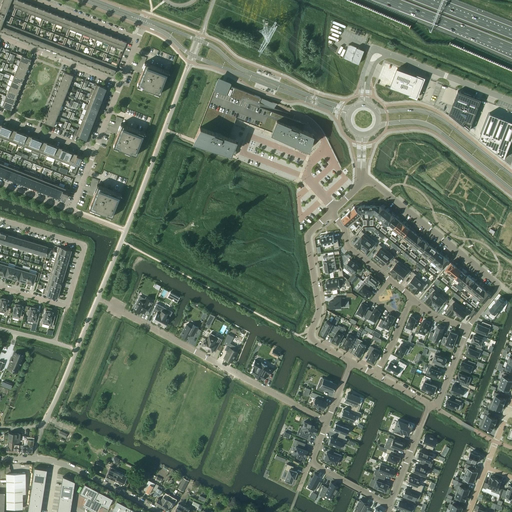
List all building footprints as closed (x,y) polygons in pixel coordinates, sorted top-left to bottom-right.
[(0,28),(3,22),(5,15),(7,16),(9,13),(6,12),(9,6),(10,0),(3,0),(5,1),(4,3),(2,2),(0,7),(0,10),(1,11),(1,12),(0,11),(0,28)] [(18,0),(10,0),(9,6),(15,8),(19,0),(18,0)] [(19,0),(15,8),(22,11),(25,3),(19,0)] [(25,3),(22,11),(29,14),(32,5),(25,3)] [(32,5),(29,14),(36,16),(39,8),(32,5)] [(39,8),(36,16),(42,19),(46,10),(39,8)] [(46,10),(42,19),(49,21),(52,13),(46,10)] [(52,13),(49,21),(56,24),(59,16),(52,13)] [(59,16),(56,24),(62,27),(66,18),(59,16)] [(66,18),(62,27),(69,29),(72,21),(66,18)] [(72,21),(69,29),(76,32),(79,24),(72,21)] [(3,22),(0,28),(0,30),(6,33),(9,24),(3,22)] [(13,35),(16,27),(9,24),(6,33),(13,35)] [(79,24),(76,32),(83,34),(86,26),(79,24)] [(86,26),(83,34),(89,37),(93,29),(86,26)] [(19,38),(23,29),(16,27),(13,35),(19,38)] [(26,40),(29,32),(23,29),(19,38),(26,40)] [(93,29),(89,37),(96,40),(99,31),(93,29)] [(99,31),(96,40),(103,42),(106,34),(99,31)] [(33,43),(36,35),(29,32),(26,40),(33,43)] [(106,34),(103,42),(109,45),(113,37),(106,34)] [(40,46),(43,37),(36,35),(33,43),(40,46)] [(46,48),(50,40),(43,37),(40,46),(46,48)] [(113,37),(109,45),(116,48),(119,39),(113,37)] [(119,39),(116,48),(123,50),(126,42),(119,39)] [(53,51),(56,42),(50,40),(46,48),(53,51)] [(60,53),(63,45),(56,42),(53,51),(60,53)] [(349,44),(343,58),(358,64),(363,50),(349,44)] [(66,56),(70,48),(63,45),(60,53),(66,56)] [(73,59),(76,50),(70,48),(66,56),(73,59)] [(80,61),(83,53),(76,50),(73,59),(80,61)] [(87,64),(90,56),(83,53),(80,61),(87,64)] [(22,55),(20,61),(29,64),(31,59),(22,55)] [(93,67),(97,58),(90,56),(87,64),(93,67)] [(100,69),(103,61),(97,58),(93,67),(100,69)] [(20,61),(18,66),(27,69),(29,64),(20,61)] [(107,72),(110,63),(103,61),(100,69),(107,72)] [(107,72),(114,74),(117,66),(110,63),(107,72)] [(137,84),(137,85),(137,86),(138,84),(143,86),(142,88),(148,90),(149,89),(154,91),(153,92),(154,92),(154,91),(159,93),(159,94),(160,94),(160,93),(161,91),(161,90),(168,71),(145,63),(138,82),(137,84)] [(18,66),(16,71),(25,74),(27,69),(18,66)] [(424,78),(397,68),(393,77),(390,87),(417,97),(424,78)] [(16,71),(14,76),(23,79),(25,74),(16,71)] [(62,77),(71,81),(73,75),(64,72),(62,77)] [(14,76),(12,81),(21,84),(23,79),(14,76)] [(60,82),(69,86),(71,81),(62,77),(60,82)] [(217,80),(194,139),(207,144),(207,143),(212,145),(212,146),(235,155),(238,141),(228,137),(236,118),(272,132),(271,133),(310,148),(318,140),(313,134),(301,129),(303,123),(292,119),(293,115),(259,102),(261,97),(229,85),(230,83),(218,78),(217,80)] [(12,81),(10,86),(19,89),(21,84),(12,81)] [(58,87),(67,91),(69,86),(60,82),(58,87)] [(96,84),(94,89),(103,93),(105,88),(96,84)] [(10,86),(8,91),(17,94),(19,89),(10,86)] [(56,92),(65,96),(67,91),(58,87),(56,92)] [(92,88),(90,94),(101,98),(103,93),(94,89),(92,88)] [(8,91),(6,96),(15,99),(17,94),(8,91)] [(481,100),(458,91),(452,106),(454,108),(453,109),(452,109),(451,111),(449,114),(469,130),(481,100)] [(54,97),(63,101),(65,96),(56,92),(54,97)] [(88,99),(90,100),(99,103),(101,98),(90,94),(88,99)] [(6,96),(4,101),(13,105),(15,99),(6,96)] [(52,102),(61,106),(63,101),(54,97),(52,102)] [(90,100),(88,104),(88,105),(97,108),(99,103),(90,100)] [(2,106),(11,110),(13,105),(4,101),(2,106)] [(50,107),(59,111),(61,106),(52,102),(50,107)] [(84,109),(86,110),(95,113),(97,108),(88,105),(88,104),(86,103),(84,109)] [(48,112),(57,116),(59,111),(50,107),(48,112)] [(86,110),(84,115),(93,118),(95,113),(86,110)] [(46,117),(55,121),(57,116),(48,112),(46,117)] [(481,135),(480,138),(496,151),(496,152),(504,158),(511,139),(511,121),(489,113),(481,134),(480,135),(481,135)] [(84,115),(82,120),(91,123),(93,118),(84,115)] [(44,122),(53,126),(55,121),(46,117),(44,122)] [(82,120),(80,125),(90,128),(91,123),(82,120)] [(113,145),(113,147),(114,146),(119,147),(118,149),(125,151),(125,150),(130,152),(130,153),(131,152),(136,154),(135,155),(136,156),(136,154),(137,154),(137,152),(145,133),(122,124),(114,143),(113,145)] [(80,125),(78,130),(88,133),(90,128),(80,125)] [(2,138),(9,141),(14,130),(10,128),(9,129),(6,128),(2,138)] [(76,135),(86,139),(88,133),(78,130),(76,129),(74,134),(76,135)] [(9,141),(17,144),(21,133),(18,132),(18,131),(14,130),(9,141)] [(17,144),(24,147),(29,136),(25,134),(24,135),(21,133),(17,144)] [(24,147),(32,150),(36,139),(33,138),(33,137),(29,136),(24,147)] [(39,155),(40,153),(39,153),(44,141),(40,140),(39,141),(36,139),(32,150),(31,152),(39,155)] [(39,153),(40,153),(47,156),(51,145),(48,144),(48,143),(44,141),(39,153)] [(47,156),(55,159),(59,147),(55,146),(51,145),(47,156)] [(55,159),(62,162),(66,151),(63,150),(63,149),(59,147),(55,159)] [(62,162),(70,165),(74,153),(70,152),(66,151),(62,162)] [(70,165),(77,168),(82,157),(78,156),(78,155),(74,153),(70,165)] [(0,172),(0,173),(5,175),(8,166),(3,164),(0,172)] [(10,177),(14,166),(9,164),(8,166),(5,175),(10,177)] [(18,170),(19,170),(19,168),(14,166),(10,177),(15,179),(18,170)] [(25,183),(28,174),(29,174),(30,172),(24,169),(23,172),(20,181),(25,183)] [(20,181),(23,172),(19,170),(18,170),(15,179),(20,181)] [(30,185),(33,176),(29,174),(28,174),(25,183),(30,185)] [(35,187),(39,178),(33,176),(30,185),(35,187)] [(45,191),(49,179),(44,177),(43,180),(44,180),(40,189),(45,191)] [(44,180),(43,180),(39,178),(35,187),(40,189),(44,180)] [(54,184),(55,181),(49,179),(45,191),(50,193),(54,184)] [(50,193),(55,195),(59,186),(54,184),(50,193)] [(90,207),(89,208),(90,208),(90,207),(95,209),(94,210),(101,213),(101,211),(106,213),(106,215),(107,214),(112,215),(111,217),(112,217),(112,215),(113,216),(114,214),(113,213),(121,194),(98,185),(90,204),(89,206),(90,207)] [(55,195),(60,197),(64,188),(59,186),(55,195)] [(60,197),(65,199),(69,190),(64,188),(60,197)] [(355,206),(362,215),(363,215),(362,214),(368,214),(368,206),(365,206),(365,205),(362,205),(362,206),(360,206),(359,206),(355,206)] [(371,206),(368,206),(368,214),(373,213),(374,214),(373,215),(381,205),(380,206),(376,206),(376,205),(372,206),(372,205),(371,205),(371,206)] [(381,205),(373,215),(378,219),(385,209),(384,208),(384,207),(382,205),(381,206),(381,205)] [(350,210),(358,219),(362,215),(355,206),(350,210)] [(385,209),(378,219),(383,222),(390,213),(385,209)] [(350,210),(346,214),(354,223),(358,219),(350,210)] [(390,213),(383,222),(387,226),(395,217),(394,216),(395,216),(393,214),(392,214),(391,214),(390,213)] [(346,215),(341,219),(349,227),(354,223),(346,214),(345,214),(346,215)] [(395,217),(387,226),(389,224),(394,228),(392,230),(400,221),(395,217)] [(400,221),(392,230),(397,234),(405,225),(403,223),(403,224),(400,221)] [(405,225),(397,234),(402,238),(409,229),(406,226),(405,225)] [(409,229),(402,238),(407,242),(414,233),(409,229)] [(360,238),(355,244),(360,248),(369,237),(361,231),(357,236),(360,238)] [(414,233),(407,242),(412,246),(419,237),(419,236),(419,237),(414,233)] [(325,237),(321,237),(322,245),(333,243),(334,248),(339,247),(338,240),(334,241),(333,235),(329,236),(329,235),(324,235),(325,237)] [(369,237),(360,248),(361,248),(361,247),(366,251),(370,246),(373,248),(377,243),(369,237)] [(419,237),(412,246),(417,250),(424,241),(422,239),(419,237)] [(424,241),(417,250),(418,248),(423,252),(421,254),(422,254),(429,245),(426,242),(424,241)] [(377,251),(373,256),(378,261),(387,250),(379,244),(375,249),(377,251)] [(42,245),(39,254),(44,255),(47,247),(42,245)] [(429,245),(422,254),(427,258),(434,249),(432,247),(429,245)] [(71,251),(58,247),(57,252),(69,256),(71,251)] [(434,249),(427,258),(431,262),(439,253),(436,250),(434,249)] [(387,250),(378,261),(379,261),(379,262),(382,264),(383,265),(388,259),(390,261),(394,256),(387,250)] [(68,261),(69,256),(57,252),(55,258),(68,261)] [(439,253),(431,262),(436,266),(444,256),(444,257),(439,253)] [(329,261),(323,262),(324,269),(323,269),(324,272),(325,272),(325,273),(326,273),(326,274),(330,273),(329,272),(333,272),(332,268),(336,267),(334,254),(328,255),(329,261)] [(444,256),(436,266),(442,270),(449,261),(444,256)] [(54,263),(66,266),(68,261),(55,258),(54,263)] [(344,267),(352,274),(359,266),(350,259),(344,267)] [(394,266),(390,271),(392,273),(395,275),(403,265),(396,259),(392,264),(394,266)] [(8,263),(1,261),(0,265),(0,274),(1,275),(2,275),(4,276),(8,266),(8,263)] [(451,262),(445,269),(450,274),(448,275),(449,276),(456,266),(451,262)] [(54,263),(52,268),(65,272),(65,271),(66,267),(66,266),(54,263)] [(18,281),(22,268),(15,265),(14,268),(15,268),(12,278),(15,279),(16,279),(18,280),(18,281)] [(403,265),(395,275),(397,277),(398,277),(400,279),(404,274),(407,276),(411,271),(403,265)] [(8,277),(12,278),(15,268),(14,268),(8,266),(4,276),(5,276),(7,277),(8,277)] [(456,266),(449,276),(453,280),(461,271),(456,267),(456,266)] [(22,281),(26,282),(29,272),(29,270),(22,268),(18,281),(19,281),(19,280),(21,281),(22,281)] [(65,272),(52,268),(51,273),(63,277),(63,276),(64,273),(65,272)] [(461,271),(453,280),(454,280),(454,279),(459,283),(466,274),(461,271)] [(29,272),(26,282),(29,283),(30,284),(30,283),(33,284),(34,279),(37,280),(39,273),(36,272),(36,274),(29,272)] [(412,279),(407,284),(412,288),(412,289),(421,278),(413,272),(409,277),(412,279)] [(51,273),(49,278),(61,282),(63,277),(51,273)] [(367,276),(363,281),(364,282),(366,283),(368,281),(376,287),(378,284),(379,282),(370,274),(368,277),(367,276)] [(466,274),(459,283),(464,286),(463,287),(463,288),(471,278),(470,278),(471,277),(469,275),(468,276),(466,274)] [(47,283),(60,287),(61,282),(49,278),(47,283)] [(421,278),(412,289),(417,293),(422,287),(424,289),(428,284),(421,278)] [(471,278),(463,288),(468,291),(476,282),(474,281),(473,280),(474,280),(472,278),(471,279),(471,278)] [(343,285),(342,279),(339,279),(326,281),(326,284),(325,284),(326,288),(327,288),(327,291),(340,288),(340,285),(343,285)] [(366,283),(364,282),(357,290),(367,297),(369,295),(369,296),(372,293),(366,288),(368,286),(366,283)] [(476,282),(468,291),(473,295),(481,286),(479,285),(478,285),(476,282)] [(46,289),(58,292),(60,287),(47,283),(46,289)] [(481,286),(473,295),(478,299),(485,290),(482,288),(483,288),(481,286)] [(431,294),(426,300),(427,301),(427,302),(430,304),(430,303),(431,304),(440,293),(432,287),(428,292),(431,294)] [(44,294),(57,298),(58,292),(46,289),(44,294)] [(485,290),(478,299),(478,300),(480,298),(485,302),(491,294),(490,294),(491,293),(488,291),(487,292),(485,290)] [(170,292),(167,297),(177,302),(179,297),(170,292)] [(440,293),(431,304),(432,304),(437,308),(441,303),(443,305),(447,300),(440,293)] [(329,303),(329,306),(330,306),(330,307),(345,307),(345,297),(334,298),(334,301),(330,301),(330,302),(329,302),(329,303)] [(0,311),(4,313),(8,314),(9,308),(6,307),(8,300),(7,299),(6,299),(3,298),(2,298),(1,298),(0,301),(0,300),(0,311)] [(492,311),(488,315),(493,319),(497,314),(496,313),(498,310),(499,311),(503,304),(504,303),(503,302),(498,298),(490,309),(492,311)] [(136,305),(134,310),(140,313),(141,311),(142,311),(143,312),(144,313),(146,310),(148,312),(151,306),(152,303),(145,299),(143,302),(138,299),(135,304),(136,305)] [(451,306),(446,311),(451,315),(460,305),(452,299),(448,304),(451,306)] [(157,310),(152,321),(157,323),(157,324),(157,323),(159,324),(159,325),(159,324),(164,327),(171,315),(168,313),(169,310),(157,303),(154,308),(157,310)] [(366,317),(368,312),(365,311),(368,307),(367,306),(367,305),(364,303),(363,304),(362,303),(357,313),(366,317)] [(19,319),(22,320),(24,314),(20,313),(22,306),(21,305),(18,304),(17,304),(16,304),(15,307),(14,306),(14,307),(13,311),(13,312),(12,317),(19,319)] [(460,305),(451,315),(451,316),(454,312),(459,316),(459,317),(461,319),(462,318),(462,319),(467,313),(463,310),(464,308),(460,305)] [(29,315),(27,320),(34,322),(37,323),(39,317),(36,316),(37,309),(36,308),(33,307),(32,307),(31,307),(30,310),(29,310),(28,314),(28,315),(29,315)] [(379,315),(380,312),(378,311),(378,310),(375,308),(372,314),(368,312),(366,317),(365,318),(369,320),(370,318),(375,321),(377,319),(378,319),(380,316),(379,315)] [(49,325),(52,326),(54,320),(51,319),(53,312),(51,312),(52,311),(51,311),(48,310),(47,310),(46,310),(45,313),(44,313),(43,317),(43,318),(44,318),(42,323),(49,325)] [(395,317),(391,315),(391,316),(388,314),(386,320),(385,319),(384,321),(382,320),(378,326),(384,329),(385,327),(389,329),(395,317)] [(209,315),(205,323),(209,325),(213,317),(209,315)] [(414,317),(410,316),(406,328),(411,330),(411,331),(415,332),(417,327),(414,325),(416,319),(414,318),(414,317)] [(321,332),(326,336),(330,330),(333,332),(336,326),(327,321),(324,326),(324,325),(322,328),(323,329),(321,332)] [(427,322),(423,321),(420,328),(417,327),(415,332),(418,334),(419,333),(424,335),(429,324),(426,323),(427,322)] [(475,330),(487,334),(491,325),(484,322),(483,326),(478,324),(475,330)] [(192,327),(186,324),(181,335),(187,339),(190,334),(193,335),(198,327),(193,325),(192,327)] [(336,326),(333,332),(336,333),(332,340),(338,344),(344,333),(338,330),(340,327),(336,326)] [(431,331),(428,339),(432,340),(432,338),(438,341),(439,341),(440,337),(441,337),(440,337),(443,329),(437,326),(436,329),(435,330),(434,333),(431,331)] [(441,342),(444,343),(453,346),(457,334),(450,332),(448,338),(444,336),(441,342)] [(203,342),(202,345),(206,347),(205,348),(209,350),(209,349),(212,351),(214,347),(216,349),(222,339),(219,337),(218,336),(218,337),(211,333),(209,336),(209,335),(209,336),(207,339),(205,339),(204,341),(203,341),(203,342)] [(355,344),(358,338),(355,337),(354,337),(349,334),(343,345),(346,346),(345,347),(349,349),(352,342),(355,344)] [(473,335),(471,341),(477,343),(476,346),(477,347),(481,349),(482,345),(481,345),(483,339),(473,335)] [(358,346),(355,352),(361,356),(366,346),(362,343),(363,341),(358,338),(355,344),(358,346)] [(224,358),(231,362),(237,352),(234,350),(234,349),(233,349),(230,348),(231,346),(227,344),(224,350),(227,352),(224,358)] [(397,349),(395,353),(402,357),(407,348),(410,350),(412,347),(407,344),(405,347),(401,344),(398,350),(397,349)] [(380,351),(371,346),(368,352),(371,353),(367,359),(373,363),(380,351)] [(483,349),(481,349),(477,347),(476,350),(468,347),(466,351),(467,351),(466,354),(479,359),(483,349)] [(24,356),(15,352),(12,358),(12,357),(10,361),(11,361),(9,367),(18,370),(24,356)] [(445,362),(447,359),(435,354),(432,361),(430,360),(429,363),(435,366),(436,362),(444,366),(446,362),(445,362)] [(261,363),(255,360),(252,365),(254,367),(253,367),(250,372),(255,375),(254,376),(260,379),(260,378),(264,380),(267,375),(266,374),(267,373),(269,375),(272,369),(266,366),(267,366),(261,363)] [(390,362),(387,369),(397,374),(401,368),(404,370),(407,365),(399,361),(397,365),(395,364),(390,362)] [(462,365),(461,368),(472,372),(475,363),(471,361),(469,364),(462,361),(461,365),(462,365)] [(440,376),(441,372),(434,369),(435,366),(429,363),(426,373),(427,374),(431,376),(432,375),(438,378),(439,376),(440,376)] [(457,375),(455,378),(463,381),(462,384),(462,385),(468,387),(468,385),(471,378),(459,373),(458,375),(457,375)] [(502,375),(500,381),(511,385),(511,382),(511,379),(506,377),(507,374),(504,373),(503,376),(502,375)] [(426,378),(422,388),(429,391),(428,392),(432,393),(434,393),(436,386),(430,384),(431,380),(426,378)] [(317,385),(316,389),(323,392),(324,388),(332,392),(334,388),(334,389),(334,387),(336,384),(332,383),(332,382),(330,381),(330,382),(323,379),(320,386),(317,385)] [(509,391),(511,385),(501,382),(497,390),(501,391),(502,388),(509,391)] [(453,385),(451,391),(462,395),(463,396),(465,391),(465,390),(469,391),(470,388),(468,387),(462,385),(461,388),(453,385)] [(324,409),(327,402),(322,400),(323,397),(312,392),(310,396),(314,398),(312,404),(316,406),(315,407),(320,408),(320,407),(324,409)] [(491,400),(504,405),(506,399),(499,397),(500,394),(494,392),(493,395),(494,395),(492,400),(491,400)] [(347,393),(345,399),(346,400),(345,402),(352,405),(351,408),(357,410),(359,405),(357,405),(358,402),(359,402),(359,401),(360,398),(347,393)] [(454,402),(447,399),(446,402),(447,403),(446,405),(450,407),(449,408),(453,409),(453,408),(457,410),(459,404),(460,404),(461,401),(456,398),(454,402)] [(491,400),(488,408),(493,410),(494,408),(501,410),(504,405),(491,400)] [(343,409),(340,416),(353,421),(356,415),(359,416),(361,412),(357,410),(351,408),(349,412),(343,409)] [(485,414),(482,419),(495,424),(497,419),(490,416),(491,413),(488,412),(487,415),(485,414)] [(482,419),(479,428),(485,430),(486,427),(493,430),(495,424),(482,419)] [(398,420),(394,430),(394,431),(393,433),(402,437),(403,433),(408,435),(410,428),(411,428),(412,425),(408,423),(408,424),(398,420)] [(304,422),(302,427),(303,428),(300,436),(306,438),(308,435),(309,435),(310,433),(313,434),(316,428),(313,427),(313,425),(310,424),(311,423),(307,422),(307,423),(304,422)] [(338,435),(345,438),(348,429),(344,427),(345,425),(339,423),(339,425),(335,423),(333,429),(340,432),(338,435)] [(20,451),(32,453),(34,438),(33,437),(34,433),(30,432),(29,437),(23,436),(22,445),(20,445),(20,451)] [(337,439),(331,437),(330,437),(331,437),(330,439),(328,443),(341,449),(344,442),(345,442),(346,439),(345,438),(338,435),(337,439)] [(424,437),(422,442),(427,443),(425,448),(432,451),(436,439),(432,438),(433,437),(429,436),(425,435),(424,437)] [(386,443),(384,447),(384,448),(385,448),(386,448),(387,449),(390,450),(391,450),(393,447),(401,450),(404,443),(400,442),(401,441),(398,440),(396,439),(396,440),(391,438),(389,445),(386,443)] [(304,443),(298,441),(294,449),(293,450),(294,450),(293,454),(296,455),(296,456),(300,458),(300,457),(304,458),(304,457),(305,458),(306,454),(305,454),(307,450),(302,448),(304,443)] [(387,453),(385,459),(389,460),(388,461),(393,463),(394,462),(396,463),(397,461),(398,461),(399,457),(393,455),(394,451),(393,451),(392,451),(391,450),(390,450),(387,449),(385,452),(387,453)] [(417,453),(416,457),(422,460),(421,463),(431,467),(432,463),(429,462),(431,456),(427,454),(427,453),(423,452),(419,451),(418,454),(417,453)] [(341,455),(334,452),(333,455),(327,452),(325,455),(323,459),(324,459),(328,461),(328,462),(331,463),(331,462),(336,464),(339,457),(340,458),(341,455)] [(470,452),(466,462),(471,463),(472,461),(475,462),(476,461),(478,462),(480,456),(478,455),(478,454),(473,452),(473,453),(470,452)] [(287,463),(284,469),(288,470),(284,480),(291,482),(293,477),(294,478),(297,471),(292,469),(294,466),(287,463)] [(415,465),(413,471),(416,473),(420,475),(420,474),(424,476),(426,471),(427,470),(427,469),(430,470),(431,467),(421,463),(420,466),(415,465)] [(466,467),(464,472),(476,477),(478,471),(471,468),(472,466),(466,463),(465,467),(466,467)] [(375,469),(373,474),(375,475),(379,476),(380,476),(384,478),(385,474),(392,477),(394,470),(381,464),(378,470),(375,469)] [(40,511),(47,469),(34,467),(27,511),(40,511)] [(105,478),(109,480),(114,471),(115,469),(110,467),(105,478)] [(115,481),(123,485),(126,477),(114,471),(109,480),(114,483),(115,481)] [(465,473),(462,481),(465,482),(466,479),(473,482),(476,477),(464,472),(465,473)] [(6,473),(7,508),(22,508),(22,473),(6,473)] [(307,486),(315,490),(320,482),(318,480),(320,476),(318,475),(317,474),(314,473),(312,477),(311,477),(309,480),(310,481),(307,486)] [(379,476),(375,475),(373,479),(375,480),(373,486),(377,488),(381,490),(381,489),(385,491),(388,484),(382,482),(384,478),(380,476),(379,476)] [(409,475),(406,482),(414,485),(413,489),(420,492),(423,486),(418,484),(420,480),(409,475)] [(69,511),(75,481),(62,476),(56,511),(69,511)] [(483,487),(482,490),(490,494),(496,478),(494,478),(495,477),(492,476),(492,477),(490,476),(488,483),(485,482),(483,487)] [(177,488),(183,491),(188,481),(182,478),(177,488)] [(496,478),(490,494),(498,497),(499,494),(502,488),(499,487),(501,481),(496,478)] [(146,492),(149,494),(155,484),(148,480),(146,484),(149,486),(146,492)] [(458,485),(456,490),(467,495),(470,489),(462,486),(463,484),(464,483),(458,481),(457,485),(458,485)] [(323,485),(319,495),(323,497),(324,494),(332,498),(334,494),(335,493),(334,493),(336,489),(337,490),(337,489),(338,486),(331,482),(328,488),(323,485)] [(96,511),(97,511),(101,505),(107,508),(112,498),(85,484),(79,493),(86,497),(82,503),(84,504),(96,511)] [(504,490),(501,496),(511,500),(511,497),(511,484),(510,484),(509,488),(508,487),(507,491),(504,490)] [(405,489),(402,496),(414,500),(416,494),(420,496),(421,492),(420,492),(413,489),(411,488),(410,491),(405,489)] [(457,491),(454,499),(457,500),(458,497),(465,500),(467,495),(456,490),(457,491)] [(155,504),(163,509),(166,504),(171,496),(166,493),(167,492),(166,492),(161,500),(158,499),(155,504)] [(163,509),(168,511),(171,506),(172,507),(177,498),(176,498),(175,498),(171,496),(166,504),(163,509)] [(360,499),(355,508),(359,510),(362,511),(370,511),(371,511),(366,509),(368,505),(366,504),(366,503),(360,499)] [(138,511),(117,501),(112,510),(114,511),(138,511)] [(399,501),(397,507),(403,509),(401,511),(411,511),(409,511),(412,505),(407,503),(407,504),(399,501)] [(453,501),(450,509),(457,511),(460,511),(462,508),(455,505),(456,502),(453,501)]
